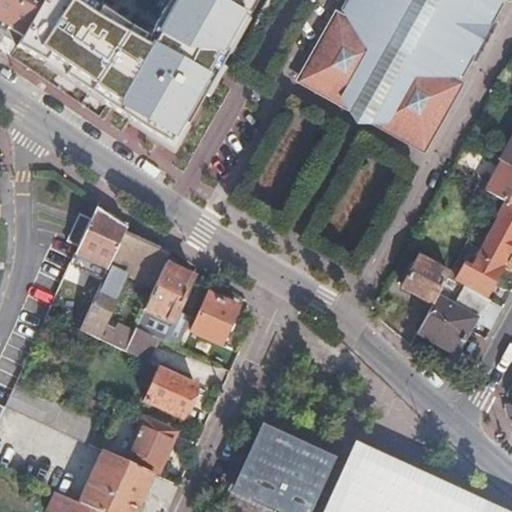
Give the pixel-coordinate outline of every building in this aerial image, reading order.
[(0,0),(0,23),(22,36),(42,0),(0,0)] [(168,0),(159,17),(178,28),(173,36),(163,30),(157,43),(128,27),(100,8),(95,14),(79,4),(82,0),(42,0),(22,36),(15,48),(44,63),(47,59),(66,71),(63,77),(175,151),(228,55),(221,51),(241,16),(247,20),(257,0),(168,0)] [(355,0),(344,21),(336,17),(300,80),(347,107),(350,101),(377,116),(375,122),(421,147),(457,87),(450,83),(464,59),(474,65),(496,25),(487,20),(498,0),(355,0)] [(511,167),(511,146),(503,162),(511,167)] [(501,161),(485,190),(491,193),(505,201),(511,204),(511,167),(503,162),(501,161)] [(481,245),(502,257),(511,239),(511,204),(505,201),(481,245)] [(110,215),(97,206),(91,218),(79,244),(76,252),(108,267),(108,266),(124,233),(127,227),(110,215)] [(79,244),(91,218),(80,213),(68,239),(79,244)] [(143,242),(124,233),(108,266),(154,287),(165,263),(169,254),(143,242)] [(490,279),(502,257),(481,245),(468,268),(463,264),(457,274),(450,270),(448,274),(446,277),(455,281),(484,297),(492,280),(490,279)] [(400,287),(432,304),(446,277),(448,274),(418,257),(400,287)] [(192,275),(165,263),(154,287),(144,308),(171,321),(174,316),(177,308),(192,275)] [(477,319),(488,299),(484,297),(455,281),(446,277),(432,304),(418,330),(450,351),(456,348),(467,329),(473,318),(477,319)] [(103,278),(79,329),(124,350),(135,326),(108,314),(121,286),(103,278)] [(177,346),(211,362),(220,343),(237,305),(208,292),(197,317),(193,325),(188,322),(177,346)] [(171,321),(144,308),(135,326),(159,338),(177,346),(188,322),(174,316),(171,321)] [(191,314),(177,308),(174,316),(188,322),(191,314)] [(197,317),(191,314),(188,322),(193,325),(197,317)] [(135,326),(124,350),(148,361),(159,338),(135,326)] [(181,417),(190,398),(195,401),(199,393),(194,391),(197,385),(159,367),(144,400),(181,417)] [(16,382),(6,405),(87,444),(88,442),(93,430),(98,420),(16,382)] [(127,458),(157,471),(175,431),(145,417),(127,458)] [(227,486),(284,511),(309,511),(337,454),(259,418),(227,486)] [(93,430),(88,442),(101,448),(106,437),(93,430)] [(384,511),(405,468),(359,447),(328,511),(384,511)] [(91,508),(99,511),(134,511),(153,473),(105,450),(80,503),(91,508)] [(500,511),(405,468),(384,511),(500,511)]
